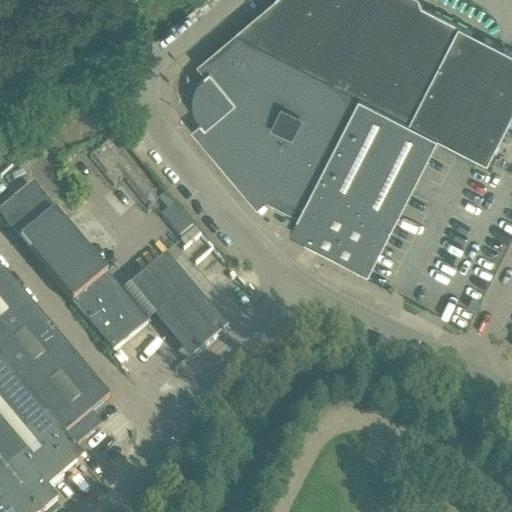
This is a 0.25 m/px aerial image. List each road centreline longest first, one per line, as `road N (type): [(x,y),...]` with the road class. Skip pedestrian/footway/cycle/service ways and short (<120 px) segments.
road 1 (unclassified): [(297,292),(148,112),(155,62),(228,0)]
road 2 (unclassified): [(123,511),(211,363),(297,292)]
road 3 (unclassified): [(473,373),(297,292)]
road 4 (unknown): [(213,296),(71,173)]
road 5 (unknown): [(126,398),(181,324),(213,296)]
